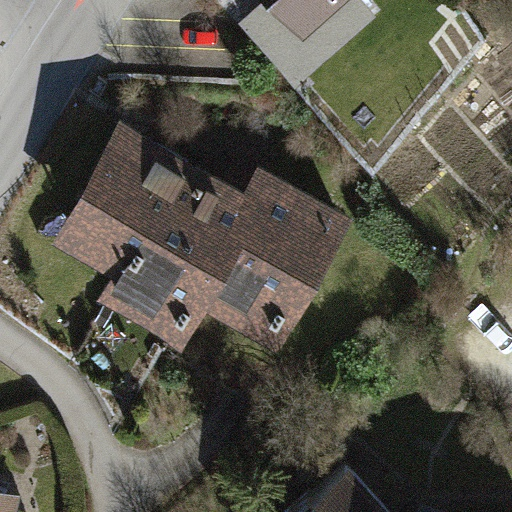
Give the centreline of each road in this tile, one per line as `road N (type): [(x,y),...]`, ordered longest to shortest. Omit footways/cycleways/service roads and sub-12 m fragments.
road 1 (residential): [(0,335),(52,376),(81,412),(112,511)]
road 2 (residential): [(71,41),(0,151)]
